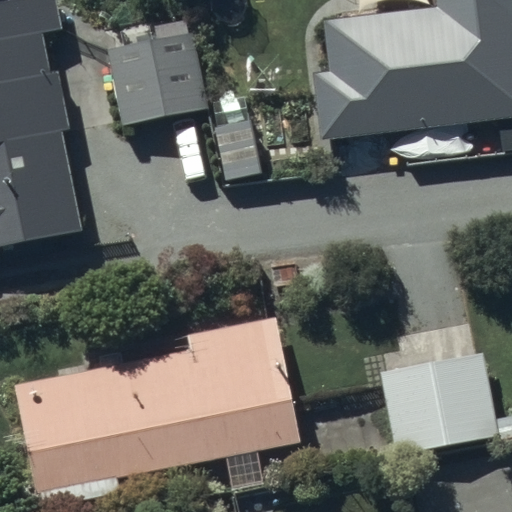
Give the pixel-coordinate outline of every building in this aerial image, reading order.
[(0,0),(0,244),(83,227),(62,124),(71,123),(61,66),(51,67),(44,28),(69,26),(63,0),(0,0)] [(511,0),(436,0),(437,3),(325,15),(331,67),(315,69),(322,135),(412,125),(416,157),(511,146),(508,112),(511,111),(511,0)] [(211,104),(193,29),(109,50),(126,121),(211,104)] [(307,171),(298,105),(217,116),(226,182),(307,171)] [(278,313),(187,330),(190,347),(17,380),(37,490),(41,489),(44,504),(113,491),(110,475),(227,453),(233,486),(266,480),(260,447),(301,439),(278,313)] [(474,351),(469,323),(398,336),(401,352),(384,355),(387,369),(382,370),(397,453),(409,451),(419,511),(511,511),(511,498),(485,349),(474,351)]
